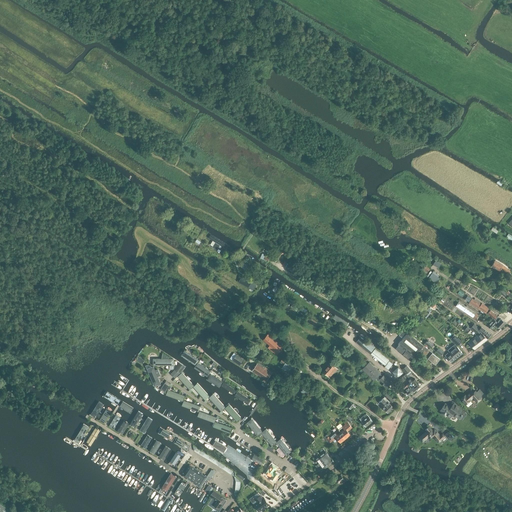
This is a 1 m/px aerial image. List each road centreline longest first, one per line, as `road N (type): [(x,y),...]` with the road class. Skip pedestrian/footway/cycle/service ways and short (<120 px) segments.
road 1 (residential): [(305,487),(170,376)]
road 2 (tertiary): [(394,427),(412,398),(511,325)]
